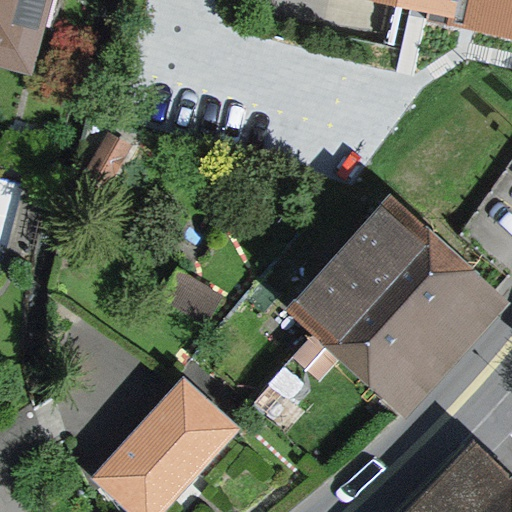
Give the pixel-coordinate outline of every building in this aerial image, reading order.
[(0,0),(0,65),(31,74),(51,0),(0,0)] [(511,0),(398,0),(448,11),(445,23),(511,38),(511,0)] [(107,188),(133,143),(119,135),(104,137),(82,174),(107,188)] [(406,415),(511,300),(511,297),(390,187),(283,304),(406,415)] [(158,297),(207,324),(224,294),(176,266),(158,297)] [(159,511),(241,425),(184,372),(90,474),(131,511),(159,511)] [(511,511),(511,471),(474,435),(401,511),(511,511)]
